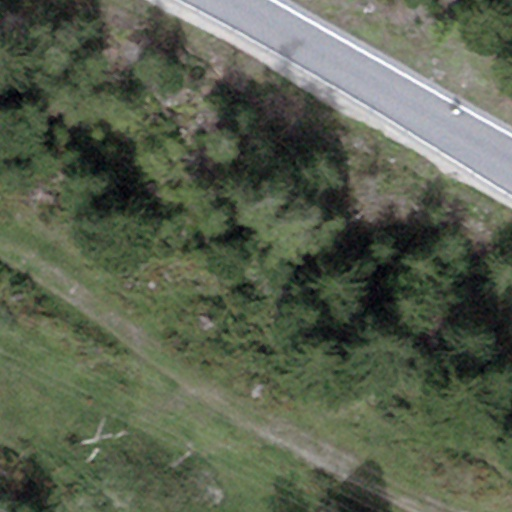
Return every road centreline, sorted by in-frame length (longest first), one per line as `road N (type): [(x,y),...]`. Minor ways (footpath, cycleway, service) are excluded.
road 1 (track): [(431,511),(0,254)]
road 2 (secondary): [(222,0),(511,165)]
